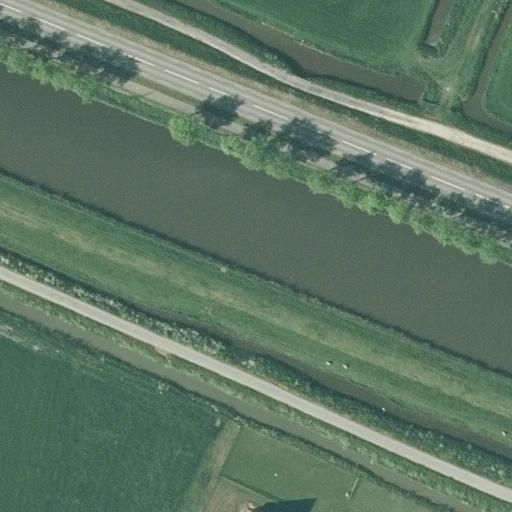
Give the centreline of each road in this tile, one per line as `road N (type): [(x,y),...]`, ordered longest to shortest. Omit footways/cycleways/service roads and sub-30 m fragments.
road 1 (unclassified): [(511,496),(0,275)]
road 2 (primary): [(511,206),(0,2)]
road 3 (track): [(511,161),(293,83),(105,0)]
road 4 (track): [(488,0),(458,82),(426,126)]
